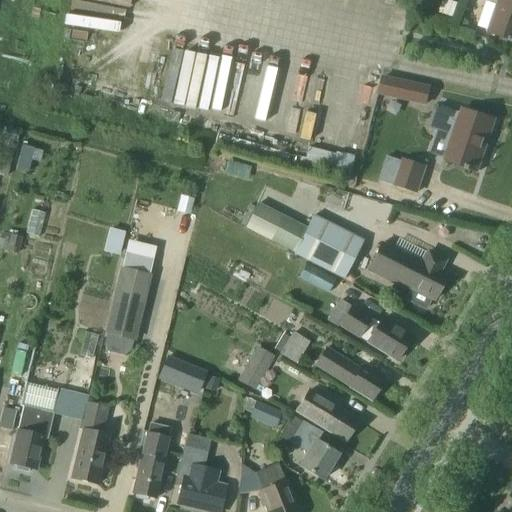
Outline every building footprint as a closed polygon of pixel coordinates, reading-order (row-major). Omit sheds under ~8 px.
[(451,18),(456,4),(445,0),(442,0),(438,13),(451,18)] [(511,0),(482,0),(500,6),(491,32),(511,39),(511,0)] [(217,114),(231,59),(194,50),(180,104),(217,114)] [(256,61),(249,118),(284,122),(290,65),(256,61)] [(108,69),(101,92),(121,98),(128,75),(108,69)] [(400,80),(383,77),(379,94),(396,98),(400,80)] [(462,113),(439,105),(431,129),(455,136),(446,161),(478,172),(495,120),(463,109),(462,113)] [(311,164),(356,170),(358,154),(313,148),(311,164)] [(428,167),(402,158),(392,186),(418,195),(428,167)] [(181,195),(177,211),(189,214),(193,199),(181,195)] [(313,215),(293,254),(344,280),(364,242),(313,215)] [(107,251),(124,256),(132,231),(115,226),(107,251)] [(11,234),(8,250),(18,252),(22,236),(11,234)] [(382,243),(368,272),(408,292),(405,298),(426,309),(432,298),(435,300),(447,276),(440,272),(446,260),(429,252),(423,264),(382,243)] [(306,264),(300,277),(329,292),(336,279),(306,264)] [(152,276),(120,268),(104,334),(107,335),(104,344),(108,353),(124,357),(131,352),(133,342),(135,342),(152,276)] [(351,306),(340,299),(326,321),(338,328),(338,327),(359,339),(360,337),(398,360),(412,337),(383,319),(380,324),(372,319),(373,318),(352,305),(351,306)] [(286,333),(277,348),(282,351),(282,352),(298,362),(311,339),(295,330),(291,336),(286,333)] [(274,356),(256,346),(238,381),(256,391),(274,356)] [(362,369),(327,348),(316,365),(373,400),(385,380),(363,367),(362,369)] [(169,354),(160,377),(180,385),(189,362),(169,354)] [(208,377),(205,387),(216,390),(218,379),(208,377)] [(24,406),(11,464),(16,465),(15,471),(29,474),(30,469),(37,470),(44,439),(48,440),(54,415),(82,421),(83,418),(86,403),(87,403),(89,396),(57,389),(57,390),(26,383),(21,405),(24,406)] [(308,391),(296,411),(346,441),(358,421),(308,391)] [(256,401),(250,417),(275,427),(281,412),(256,401)] [(83,418),(105,424),(109,408),(87,403),(86,403),(83,418)] [(16,411),(3,408),(0,419),(0,429),(11,432),(16,411)] [(321,434),(291,416),(280,436),(309,453),(300,467),(322,481),(338,455),(316,441),(321,434)] [(109,436),(84,430),(72,479),(98,485),(109,436)] [(135,494),(134,499),(147,501),(148,497),(156,499),(162,474),(159,473),(162,461),(164,461),(169,439),(148,434),(134,494),(135,494)] [(211,440),(187,434),(181,463),(180,463),(177,475),(184,477),(178,504),(210,511),(220,511),(226,487),(217,485),(220,472),(204,468),(211,440)] [(297,511),(278,465),(256,473),(263,490),(260,492),(268,511),(297,511)]
